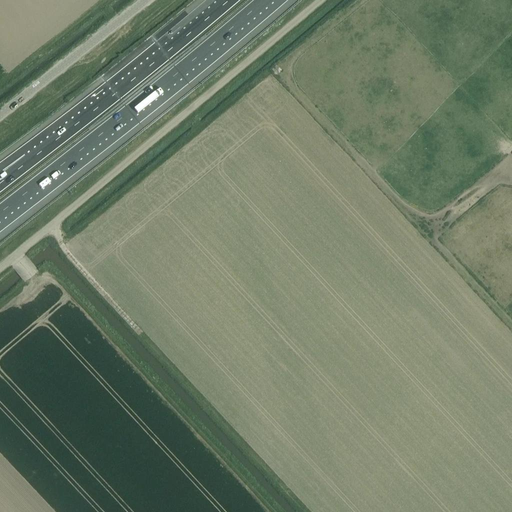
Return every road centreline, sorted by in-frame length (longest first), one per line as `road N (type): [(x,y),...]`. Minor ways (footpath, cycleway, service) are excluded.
road 1 (unclassified): [(0,275),(326,0)]
road 2 (motorway): [(0,211),(264,0)]
road 3 (unclassified): [(0,107),(141,0)]
road 4 (motorway): [(228,0),(108,98)]
road 5 (motorway): [(108,98),(0,182)]
road 6 (motorway): [(108,98),(0,166)]
